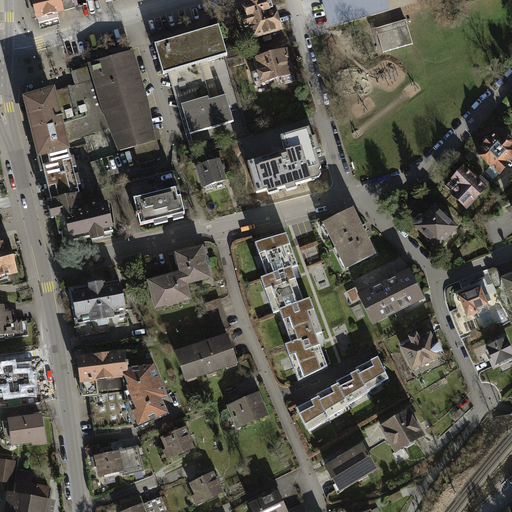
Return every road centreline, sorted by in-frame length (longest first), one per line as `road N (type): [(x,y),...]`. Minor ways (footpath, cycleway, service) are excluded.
road 1 (residential): [(218,226),(243,321),(321,509)]
road 2 (tertiary): [(43,269),(80,511)]
road 3 (residential): [(292,0),(343,195)]
road 4 (residential): [(189,0),(14,49),(0,63)]
road 5 (residential): [(356,194),(411,177),(511,85)]
road 6 (residential): [(43,269),(218,226)]
road 7 (tertiary): [(0,95),(43,269)]
road 8 (residential): [(410,511),(487,401)]
road 9 (residential): [(434,280),(444,325),(487,401)]
road 10 (residential): [(218,226),(343,195)]
